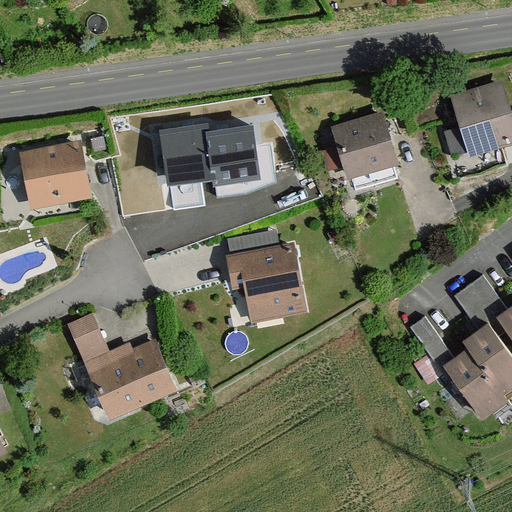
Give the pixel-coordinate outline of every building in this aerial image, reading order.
[(468,158),(511,144),(511,116),(502,82),(451,97),(468,158)] [(397,178),(379,115),(335,127),(354,190),(397,178)] [(188,129),(162,133),(174,210),(205,206),(202,181),(216,179),(217,197),(246,193),(276,182),(271,144),(253,147),(250,128),(224,132),(209,134),(208,126),(188,129)] [(84,167),(81,145),(20,155),(27,199),(55,194),(57,204),(90,199),(84,167)] [(308,311),(295,244),(277,247),(228,256),(234,290),(245,288),(251,322),(308,311)] [(511,295),(501,305),(480,274),(450,295),(472,324),(481,318),(492,318),(511,347),(511,295)] [(492,390),(458,343),(446,350),(423,314),(405,326),(430,364),(436,360),(473,414),(497,397),(492,390)] [(175,388),(154,341),(133,350),(130,343),(107,353),(92,316),(69,326),(107,417),(175,388)] [(511,374),(511,362),(481,318),(472,324),(453,337),(458,343),(492,390),(511,374)]
